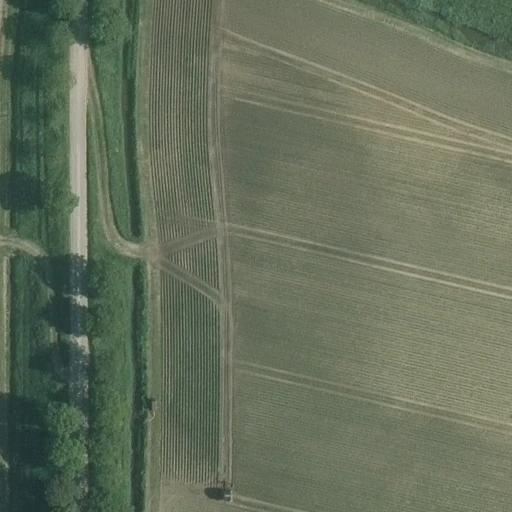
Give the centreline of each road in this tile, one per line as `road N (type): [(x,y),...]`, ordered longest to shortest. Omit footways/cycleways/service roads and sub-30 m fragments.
road 1 (unclassified): [(77,511),(79,0)]
road 2 (track): [(77,76),(98,117),(115,238),(151,250)]
road 3 (track): [(0,244),(28,249),(44,266),(55,364),(76,380)]
